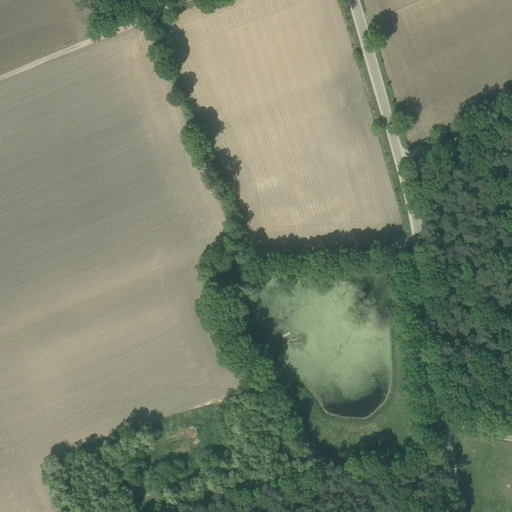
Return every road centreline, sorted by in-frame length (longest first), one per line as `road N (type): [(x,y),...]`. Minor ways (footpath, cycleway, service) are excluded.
road 1 (unclassified): [(456,511),(415,218),(355,0)]
road 2 (track): [(447,457),(171,511)]
road 3 (track): [(188,0),(0,78)]
road 4 (track): [(511,111),(401,163)]
